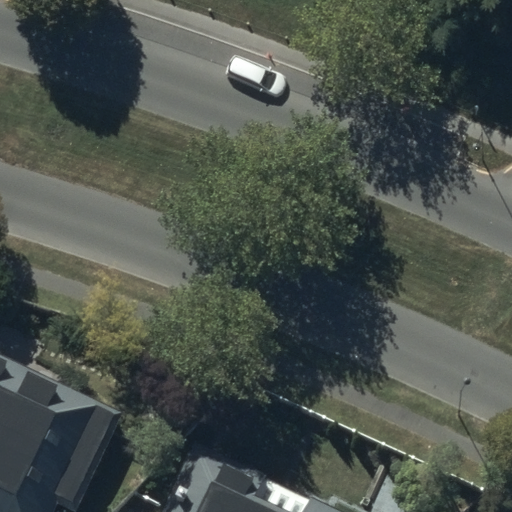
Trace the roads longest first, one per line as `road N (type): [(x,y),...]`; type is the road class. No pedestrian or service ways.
road 1 (tertiary): [(511,390),(213,264),(0,193)]
road 2 (tertiary): [(0,27),(214,92),(511,214)]
